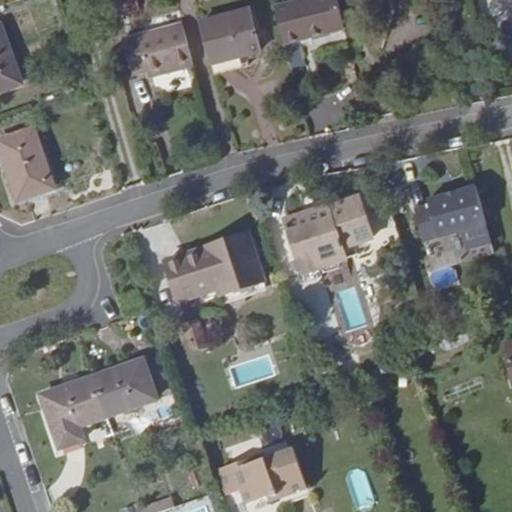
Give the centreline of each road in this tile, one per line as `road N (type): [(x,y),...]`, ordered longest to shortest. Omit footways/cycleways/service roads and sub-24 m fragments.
road 1 (residential): [(84,225),(230,174),(511,109)]
road 2 (residential): [(0,330),(58,310),(67,299),(84,225)]
